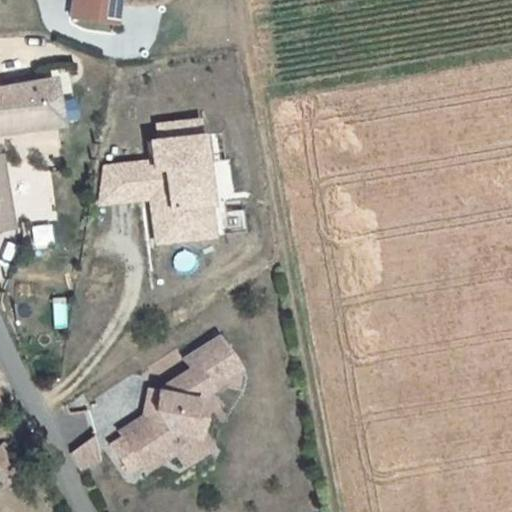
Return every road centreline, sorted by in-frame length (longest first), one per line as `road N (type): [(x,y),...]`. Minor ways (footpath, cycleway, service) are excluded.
road 1 (track): [(336,511),(240,0)]
road 2 (tertiary): [(80,511),(0,336)]
